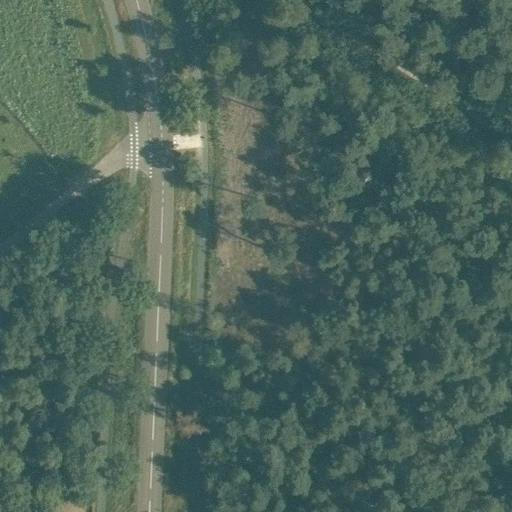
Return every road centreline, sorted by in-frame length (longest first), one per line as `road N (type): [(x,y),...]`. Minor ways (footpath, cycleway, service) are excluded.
road 1 (secondary): [(148,511),(161,140)]
road 2 (track): [(511,135),(311,0)]
road 3 (unclassified): [(0,253),(117,155),(161,140)]
road 4 (secondary): [(161,140),(153,61),(134,0)]
